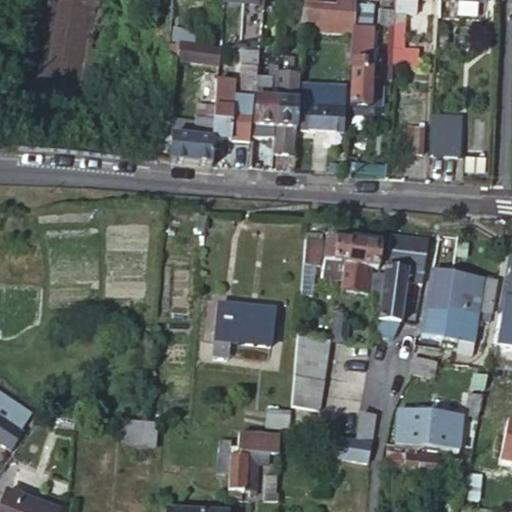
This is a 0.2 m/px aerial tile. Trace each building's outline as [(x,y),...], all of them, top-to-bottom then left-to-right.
[(353,29),(354,12),(323,10),(323,0),(304,0),(302,34),(317,34),(353,36),(353,29)] [(395,0),(395,14),(417,16),(417,2),(431,2),(431,0),(395,0)] [(394,27),(392,68),(402,68),(404,28),(394,27)] [(353,36),(352,64),(355,64),(352,106),(370,108),(372,66),(370,66),(373,30),(353,29),(353,36)] [(317,34),(302,34),(302,43),(317,44),(317,34)] [(177,64),(219,66),(220,51),(179,48),(177,64)] [(253,99),(256,100),(257,78),(258,74),(259,55),(241,54),(240,68),(243,68),(241,99),(237,143),(250,143),(253,99)] [(273,158),(295,159),(300,75),(279,74),(277,102),(275,141),(273,158)] [(254,119),(252,141),(275,141),(277,102),(273,102),(275,79),(257,78),(256,100),(254,119)] [(216,109),(214,141),(231,142),(234,99),(229,99),(230,88),(217,87),(216,109)] [(328,98),(303,96),(300,132),(342,135),(345,97),(328,95),(328,98)] [(234,99),(231,142),(237,143),(241,99),(234,99)] [(172,139),(170,163),(204,166),(212,166),(213,151),(214,141),(216,109),(199,109),(198,129),(173,127),(172,139)] [(458,118),(432,117),(430,157),(458,158),(460,133),(457,133),(458,118)] [(424,129),(407,128),(406,155),(422,156),(424,129)] [(354,237),(353,246),(381,249),(382,241),(354,237)] [(384,279),(381,278),(377,278),(374,296),(383,297),(378,327),(377,338),(394,341),(401,324),(407,273),(423,275),(427,244),(390,240),(384,279)] [(469,242),(460,241),(455,278),(445,340),(475,344),(479,323),(489,324),(495,284),(463,280),(469,242)] [(333,280),(339,243),(328,242),(323,279),(333,280)] [(323,244),(305,243),(300,297),(311,298),(314,268),(321,269),(323,244)] [(353,246),(339,243),(333,280),(369,285),(372,270),(378,271),(381,249),(353,246)] [(497,345),(501,346),(511,347),(511,258),(497,345)] [(445,340),(455,278),(433,274),(422,348),(444,350),(445,340)] [(275,311),(219,305),(213,360),(227,362),(229,345),(270,350),(275,311)] [(297,336),(292,406),(320,410),(330,341),(297,336)] [(511,347),(501,346),(499,358),(511,359),(511,347)] [(437,364),(414,360),(411,375),(435,379),(437,364)] [(511,368),(491,365),(488,378),(511,382),(511,368)] [(487,378),(474,376),(471,390),(483,392),(487,378)] [(500,383),(490,381),(488,393),(498,395),(500,383)] [(0,445),(9,452),(18,432),(29,416),(0,396),(0,445)] [(481,398),(468,396),(467,404),(472,405),(469,417),(477,419),(481,398)] [(290,430),(291,413),(266,412),(265,429),(290,430)] [(398,413),(395,446),(459,452),(462,418),(398,413)] [(348,414),(345,440),(372,443),(375,417),(348,414)] [(153,428),(126,426),(124,447),(152,449),(153,428)] [(280,457),(280,438),(240,436),(239,452),(230,451),(230,454),(230,475),(228,503),(246,504),(247,492),(256,492),(258,467),(269,467),(270,456),(280,457)] [(370,446),(337,441),(334,458),(367,462),(370,446)] [(230,451),(231,444),(223,443),(218,453),(230,454),(230,451)] [(395,446),(384,445),(382,472),(458,480),(460,464),(458,463),(459,452),(395,446)] [(230,454),(218,453),(217,474),(230,475),(230,454)] [(482,477),(468,475),(465,500),(480,502),(482,477)] [(56,511),(57,511),(5,493),(0,505),(0,511),(56,511)] [(438,511),(441,496),(426,493),(423,511),(438,511)] [(456,511),(459,498),(448,496),(444,511),(456,511)]
